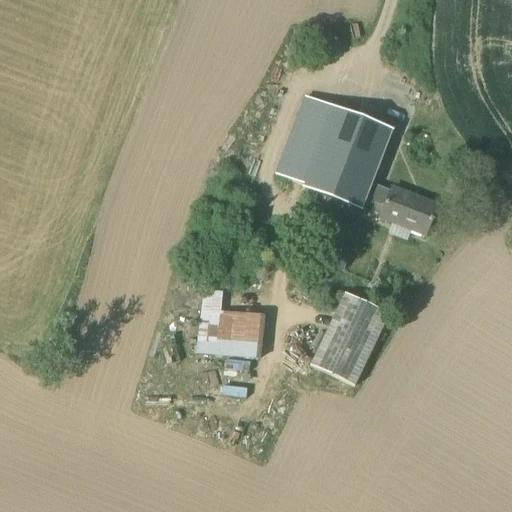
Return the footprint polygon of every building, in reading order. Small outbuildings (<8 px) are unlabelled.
[(275,177),(361,211),(365,201),(370,187),(391,133),(305,100),(275,177)] [(389,194),(370,187),(365,201),(384,209),(379,221),(424,238),(436,208),(391,190),(389,194)] [(319,264),(341,273),(347,258),(324,250),(319,264)] [(221,294),(202,292),(194,356),(259,364),(264,318),(219,314),(221,294)] [(389,318),(343,296),(309,367),(354,389),(389,318)] [(251,399),(252,388),(228,386),(227,397),(251,399)]
